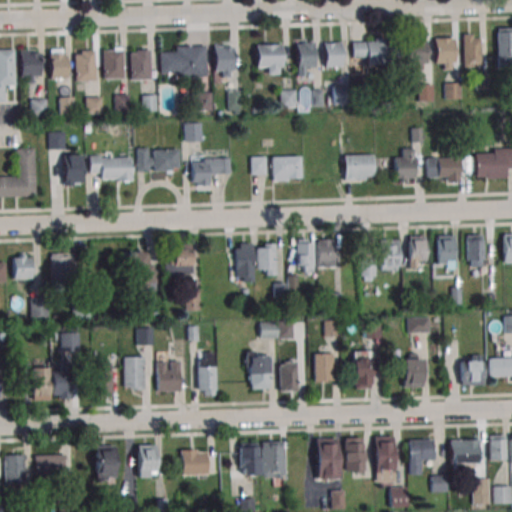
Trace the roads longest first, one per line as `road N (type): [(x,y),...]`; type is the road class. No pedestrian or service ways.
road 1 (residential): [(0,20),(511,2)]
road 2 (residential): [(0,424),(511,408)]
road 3 (residential): [(0,221),(511,209)]
